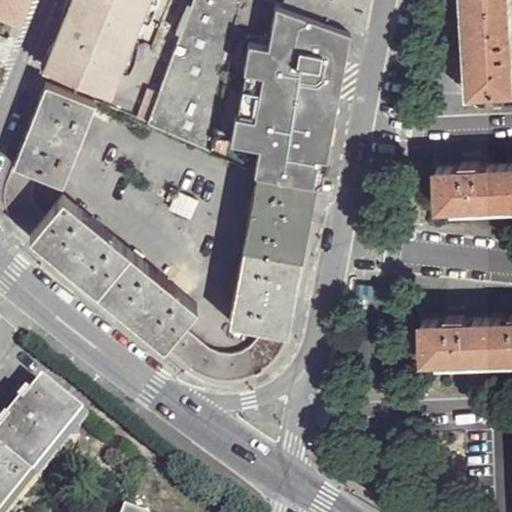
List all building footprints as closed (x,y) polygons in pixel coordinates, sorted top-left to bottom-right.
[(0,0),(0,7),(18,16),(24,0),(0,0)] [(121,0),(69,0),(45,63),(109,89),(118,63),(122,62),(133,34),(132,32),(134,24),(115,17),(121,0)] [(145,0),(121,0),(115,17),(134,24),(137,15),(140,14),(145,0)] [(237,0),(193,0),(179,39),(146,122),(210,148),(215,131),(232,28),(237,0)] [(283,1),(280,0),(276,0),(270,35),(251,32),(231,133),(258,140),(254,166),(258,168),(317,179),(321,179),(348,25),(283,1)] [(276,0),(237,0),(232,28),(251,32),(270,35),(276,0)] [(283,0),(283,1),(348,25),(361,29),(366,0),(283,0)] [(468,0),(474,89),(511,88),(511,21),(510,0),(468,0)] [(96,102),(47,82),(13,164),(36,173),(62,184),(96,102)] [(231,133),(215,131),(210,148),(254,166),(258,140),(231,133)] [(484,154),(466,156),(465,164),(484,162),(484,154)] [(465,164),(443,163),(443,204),(511,201),(511,161),(484,162),(465,164)] [(36,173),(13,164),(9,174),(6,184),(5,191),(6,198),(7,204),(11,214),(16,222),(30,235),(45,216),(38,211),(34,205),(32,199),(31,193),(31,186),(32,181),(36,173)] [(317,179),(258,168),(228,322),(262,328),(287,332),(317,179)] [(196,200),(177,191),(169,208),(189,217),(196,200)] [(195,303),(63,198),(45,216),(30,235),(165,342),(178,324),(195,303)] [(450,317),(425,318),(428,358),(511,354),(511,314),(469,316),(450,317)] [(221,356),(178,324),(165,342),(205,375),(213,378),(235,378),(244,376),(254,374),(265,368),(273,361),(279,354),(283,349),(286,343),(287,332),(262,328),(260,333),(255,341),(248,346),(242,350),(233,354),(221,356)] [(87,416),(45,382),(27,404),(23,401),(10,417),(13,420),(0,435),(0,511),(17,511),(93,421),(87,416)]
